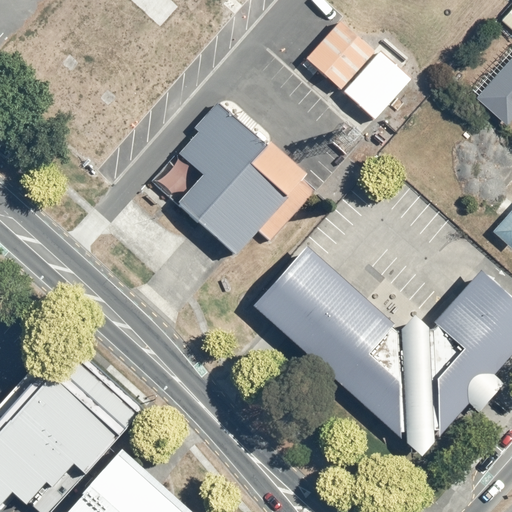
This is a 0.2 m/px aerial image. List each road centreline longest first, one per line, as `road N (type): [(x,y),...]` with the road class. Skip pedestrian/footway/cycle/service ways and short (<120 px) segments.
road 1 (secondary): [(0,193),(184,373),(209,412)]
road 2 (secondary): [(209,412),(0,233)]
